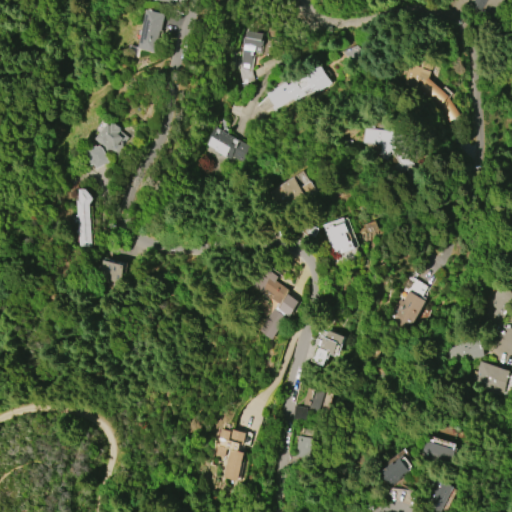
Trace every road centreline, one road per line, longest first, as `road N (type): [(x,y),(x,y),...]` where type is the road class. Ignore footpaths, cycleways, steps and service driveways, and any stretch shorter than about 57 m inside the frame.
road 1 (residential): [(194,0),(171,81),(172,110),(115,216),(116,230),(148,248),(288,244),(315,255),(316,304),(286,416),(288,511)]
road 2 (residential): [(429,280),(466,203),(474,164),(472,47),(432,10),(328,25),(300,0)]
